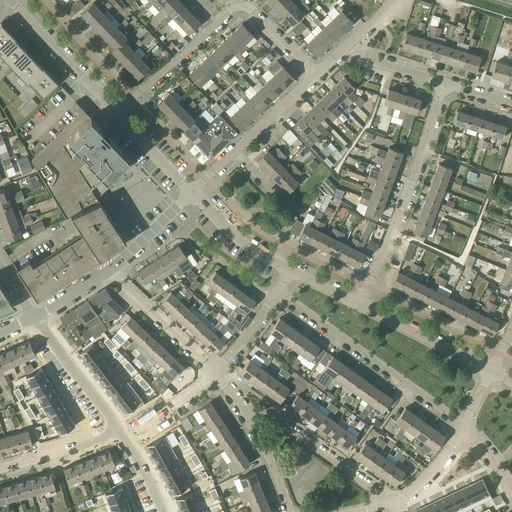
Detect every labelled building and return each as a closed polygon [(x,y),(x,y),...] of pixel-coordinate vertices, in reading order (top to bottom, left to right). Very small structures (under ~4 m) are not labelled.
[(80,0),(78,0),(70,8),(76,14),(85,5),(80,0)] [(159,11),(163,7),(171,0),(153,0),(146,7),(148,8),(152,5),(159,11)] [(163,24),(183,5),(178,0),(171,0),(163,7),(170,14),(161,22),(163,24)] [(294,0),(293,2),(291,0),(282,0),(275,7),(284,15),(299,0),(294,0)] [(299,0),(284,15),(292,24),(304,13),(297,6),(303,0),(299,0)] [(82,14),(90,23),(110,3),(109,2),(100,10),(93,3),(82,14)] [(110,3),(90,23),(98,31),(110,20),(104,14),(112,5),(110,3)] [(180,25),(192,14),(183,5),(163,24),(165,26),(173,18),(180,25)] [(333,19),(344,31),(353,22),(342,11),(344,9),(339,5),(335,8),(339,13),(333,19)] [(180,25),(188,33),(189,33),(200,22),(192,14),(180,25)] [(426,39),(421,38),(417,52),(427,55),(431,41),(433,35),(434,34),(436,27),(437,27),(440,17),(439,17),(433,15),(430,25),(432,25),(430,32),(428,32),(426,39)] [(322,21),(318,17),(316,19),(335,39),(344,31),(333,19),(326,25),(322,21)] [(107,40),(127,21),(125,19),(117,27),(110,20),(98,31),(107,40)] [(326,48),(335,39),(316,19),(314,21),(322,29),(315,36),(326,48)] [(124,41),(127,38),(120,31),(129,23),(127,21),(107,40),(115,49),(112,52),(124,41)] [(307,27),(301,21),(292,30),(298,36),(307,27)] [(460,35),(464,24),(458,22),(457,26),(451,24),(447,36),(453,38),(452,40),(458,41),(460,35)] [(0,23),(0,50),(1,51),(1,52),(15,39),(16,38),(1,23),(0,23)] [(233,33),(244,44),(253,35),(242,24),(233,33)] [(142,41),(149,47),(156,39),(149,33),(142,41)] [(248,48),(244,44),(233,33),(224,41),(243,61),(246,59),(241,54),(248,48)] [(417,52),(421,38),(407,33),(402,48),(417,52)] [(439,59),(444,45),(445,39),(433,35),(431,41),(427,55),(439,59)] [(317,56),(326,48),(315,36),(306,44),(317,56)] [(27,83),(29,81),(43,68),(42,67),(15,39),(1,52),(1,51),(0,51),(0,54),(27,83)] [(121,61),(141,41),(139,39),(131,48),(124,41),(112,52),(121,61)] [(129,69),(141,58),(134,52),(143,43),(141,41),(121,61),(129,69)] [(242,63),(243,61),(224,41),(215,49),(227,61),(234,54),(242,63)] [(176,46),(172,42),(168,46),(171,50),(176,46)] [(455,49),(456,49),(451,63),(464,67),(468,53),(467,53),(469,45),(458,42),(455,49)] [(262,45),(259,49),(263,53),(267,49),(262,45)] [(451,63),(456,49),(455,49),(444,45),(439,59),(451,63)] [(165,49),(160,53),(164,57),(168,53),(165,49)] [(220,67),(227,61),(215,49),(207,58),(226,78),(228,76),(220,67)] [(266,56),(270,61),(274,57),(269,52),(266,56)] [(468,53),(464,67),(476,71),(481,57),(468,53)] [(141,58),(129,69),(138,78),(149,67),(141,58)] [(224,79),(226,78),(207,58),(198,66),(209,77),(216,71),(224,79)] [(279,81),(285,87),(294,78),(283,66),(277,60),(268,69),(274,75),(279,81)] [(504,80),(509,66),(496,62),(492,76),(504,80)] [(200,86),(209,77),(198,66),(189,74),(200,86)] [(43,67),(42,67),(43,68),(29,81),(43,96),(58,82),(43,67)] [(279,81),(274,75),(267,82),(259,73),(257,75),(270,89),(276,95),(285,87),(279,81)] [(267,104),(276,95),(270,89),(257,75),(255,77),(263,85),(256,92),(262,97),(267,104)] [(182,81),(186,85),(190,81),(186,77),(182,81)] [(337,85),(353,102),(357,97),(351,91),(355,87),(345,77),(337,85)] [(348,106),(353,102),(337,85),(329,92),(338,103),(342,99),(348,106)] [(214,100),(218,96),(223,91),(221,89),(215,94),(214,92),(210,95),(214,100)] [(262,97),(256,92),(250,98),(242,90),(239,92),(253,106),(259,112),(267,104),(262,97)] [(392,116),(395,107),(400,93),(389,90),(384,103),(389,105),(387,114),(392,116)] [(250,120),(259,112),(253,106),(239,92),(238,93),(246,102),(239,108),(244,114),(250,120)] [(335,106),(338,103),(329,92),(321,100),(337,117),(341,113),(335,106)] [(166,113),(178,102),(169,93),(158,104),(166,113)] [(403,119),(410,96),(400,93),(395,107),(400,108),(397,117),(403,119)] [(403,119),(409,120),(412,112),(417,114),(421,100),(410,96),(403,119)] [(357,97),(353,102),(359,108),(364,104),(357,97)] [(32,99),(18,111),(24,118),(38,105),(32,99)] [(332,121),(337,117),(321,100),(313,107),(323,118),(326,114),(332,121)] [(175,122),(195,103),(193,101),(184,109),(178,102),(166,113),(175,122)] [(219,105),(223,110),(227,106),(223,101),(219,105)] [(77,102),(77,103),(73,107),(80,114),(84,110),(77,102)] [(183,131),(195,120),(188,113),(197,105),(195,103),(175,122),(183,131)] [(319,121),(323,118),(313,107),(305,115),(321,132),(325,128),(319,121)] [(241,129),(250,120),(244,114),(239,108),(230,117),(241,129)] [(126,170),(134,162),(129,157),(110,137),(108,140),(100,131),(102,128),(84,110),(80,114),(32,160),(59,207),(66,218),(72,216),(101,203),(97,197),(126,170)] [(466,126),(470,115),(457,111),(454,123),(466,126)] [(231,137),(236,132),(219,114),(209,123),(203,129),(193,139),(195,142),(210,158),(232,137),(231,137)] [(316,136),(321,132),(305,115),(296,123),(306,133),(310,130),(316,136)] [(478,130),(482,119),(470,115),(466,126),(478,130)] [(490,134),(494,123),(482,119),(478,130),(490,134)] [(192,140),(193,139),(203,129),(195,120),(183,131),(192,140)] [(494,123),(490,134),(503,138),(507,127),(494,123)] [(293,142),(297,138),(289,129),(282,136),(290,145),(293,142)] [(365,140),(371,142),(374,135),(367,132),(365,140)] [(487,148),(488,142),(483,140),(480,151),(485,152),(486,148),(487,148)] [(387,152),(379,149),(371,146),(369,152),(376,155),(399,163),(402,152),(389,147),(387,152)] [(497,158),(502,159),(506,147),(501,146),(497,158)] [(334,147),(329,152),(338,160),(343,154),(334,147)] [(265,168),(282,152),(278,148),(271,154),(268,150),(257,160),(265,168)] [(273,176),(283,166),(280,163),(286,157),(282,152),(265,168),(273,176)] [(16,155),(2,160),(0,153),(0,166),(12,162),(18,160),(16,155)] [(399,163),(376,155),(374,160),(383,164),(381,169),(395,174),(399,163)] [(27,157),(18,160),(23,174),(32,170),(27,157)] [(314,160),(308,166),(312,170),(318,164),(314,160)] [(12,162),(0,166),(0,179),(9,177),(6,169),(13,167),(12,162)] [(435,174),(447,179),(452,168),(439,163),(435,174)] [(280,184),(297,168),(293,164),(286,170),(283,166),(273,176),(280,184)] [(297,168),(280,184),(288,193),(299,183),(295,179),(302,173),(297,168)] [(369,176),(348,169),(347,174),(371,183),(375,184),(374,189),(387,194),(391,184),(369,176)] [(391,184),(395,174),(381,169),(380,173),(371,170),(369,176),(391,184)] [(469,171),(467,178),(474,180),(477,173),(469,171)] [(29,177),(32,188),(41,186),(38,174),(29,177)] [(443,191),(447,179),(435,174),(430,186),(443,191)] [(299,234),(298,236),(308,241),(319,220),(334,192),(336,187),(328,178),(320,185),(327,192),(314,217),(313,217),(309,226),(297,220),(291,232),(291,233),(293,230),(299,234)] [(426,197),(439,202),(443,191),(430,186),(426,197)] [(0,203),(9,200),(7,193),(5,188),(0,189),(0,203)] [(383,204),(387,194),(374,189),(372,194),(363,191),(361,196),(383,204)] [(383,204),(361,196),(359,201),(359,202),(368,205),(366,210),(364,210),(362,215),(377,221),(379,215),(383,204)] [(445,212),(444,211),(445,210),(451,212),(451,211),(453,207),(446,205),(439,202),(426,197),(422,209),(435,214),(440,215),(444,217),(445,212)] [(0,216),(13,212),(9,200),(0,203),(0,216)] [(83,233),(84,233),(96,224),(109,216),(101,203),(72,216),(83,233)] [(330,216),(333,210),(328,207),(325,213),(330,216)] [(340,214),(345,217),(348,210),(343,207),(340,214)] [(440,215),(435,214),(422,209),(418,220),(430,225),(431,224),(436,226),(440,215)] [(0,219),(3,228),(17,223),(13,212),(0,216),(0,219)] [(349,220),(354,223),(358,216),(353,213),(349,220)] [(472,224),(475,216),(468,214),(465,222),(472,224)] [(96,224),(113,251),(126,242),(109,216),(96,224)] [(27,228),(26,225),(33,223),(32,218),(24,221),(17,223),(3,228),(7,240),(22,235),(20,230),(27,228)] [(324,223),(319,220),(308,241),(318,246),(325,234),(320,231),(324,223)] [(373,231),(376,224),(369,220),(365,228),(373,231)] [(426,236),(430,225),(418,220),(413,232),(426,236)] [(42,221),(31,227),(34,233),(45,228),(42,221)] [(101,259),(113,251),(96,224),(84,233),(101,259)] [(328,251),(339,230),(333,227),(329,236),(325,234),(318,246),(328,251)] [(338,256),(345,244),(340,241),(344,233),(339,230),(328,251),(338,256)] [(88,267),(101,259),(84,233),(83,233),(71,241),(88,267)] [(365,254),(360,252),(367,238),(362,235),(359,240),(358,240),(347,261),(358,267),(365,254)] [(347,261),(358,240),(353,237),(349,246),(345,244),(338,256),(347,261)] [(75,275),(88,267),(71,241),(58,249),(75,275)] [(403,259),(403,260),(409,262),(415,245),(409,243),(403,259)] [(168,252),(176,263),(186,257),(179,245),(168,252)] [(511,251),(499,246),(496,253),(511,259),(511,251)] [(62,284),(75,275),(58,249),(45,257),(62,284)] [(166,270),(176,263),(168,252),(158,258),(166,270)] [(511,272),(511,259),(496,253),(494,257),(508,263),(505,270),(511,272)] [(50,292),(62,284),(45,257),(33,265),(29,260),(50,292)] [(155,277),(166,270),(158,258),(148,265),(155,277)] [(37,300),(50,292),(29,260),(16,269),(37,300)] [(155,277),(148,265),(137,271),(145,283),(149,281),(152,286),(155,284),(159,290),(163,287),(159,281),(158,281),(155,277)] [(196,275),(190,269),(186,274),(191,280),(196,275)] [(511,272),(505,270),(500,281),(511,286),(511,272)] [(207,283),(212,286),(208,291),(210,293),(206,298),(210,300),(214,295),(218,291),(217,291),(226,279),(216,272),(207,283)] [(405,290),(411,279),(405,276),(398,272),(392,284),(405,290)] [(440,284),(443,278),(438,275),(435,282),(440,284)] [(201,282),(198,280),(195,277),(191,282),(188,285),(194,290),(201,282)] [(159,281),(163,287),(167,285),(163,278),(159,281)] [(443,278),(440,284),(445,287),(448,280),(443,278)] [(236,286),(226,279),(217,291),(218,291),(227,298),(236,286)] [(418,297),(424,285),(411,279),(405,290),(418,297)] [(0,313),(0,314),(15,308),(0,284),(0,313)] [(430,303),(436,291),(425,286),(424,285),(418,297),(430,303)] [(237,305),(245,293),(236,286),(227,298),(237,305)] [(107,328),(108,328),(111,326),(107,321),(114,317),(116,318),(123,310),(110,297),(111,296),(106,288),(88,299),(94,308),(98,313),(107,328)] [(180,293),(183,296),(184,296),(188,292),(185,288),(180,293)] [(448,298),(440,294),(436,291),(430,303),(442,309),(448,298)] [(468,291),(464,297),(470,300),(473,293),(468,291)] [(161,302),(170,311),(180,300),(171,292),(161,302)] [(192,295),(188,292),(184,296),(183,296),(180,300),(170,311),(179,319),(189,309),(185,306),(189,301),(188,300),(192,295)] [(228,319),(229,319),(231,322),(238,313),(239,314),(243,309),(247,312),(255,301),(245,293),(237,305),(234,309),(230,315),(228,319)] [(489,299),(488,301),(493,303),(496,296),(492,294),(489,299)] [(219,298),(214,295),(210,300),(215,304),(219,298)] [(455,316),(461,304),(448,298),(442,309),(455,316)] [(98,313),(94,308),(88,299),(75,308),(82,320),(84,322),(89,330),(93,335),(94,338),(107,328),(98,313)] [(489,310),(493,303),(488,301),(485,308),(483,307),(479,313),(473,310),(467,322),(480,328),(486,317),(486,316),(489,310)] [(467,322),(473,310),(461,304),(455,316),(467,322)] [(201,313),(206,308),(202,305),(197,310),(201,313)] [(209,312),(209,311),(211,309),(208,306),(206,308),(201,313),(205,317),(209,312)] [(73,325),(82,320),(75,308),(60,317),(67,328),(67,329),(75,342),(78,346),(78,347),(78,346),(93,335),(89,330),(80,336),(73,325)] [(188,327),(198,317),(189,309),(179,319),(188,327)] [(242,331),(251,318),(246,314),(237,326),(242,331)] [(130,335),(140,325),(131,317),(121,327),(130,335)] [(197,335),(206,325),(198,317),(188,327),(197,335)] [(486,317),(480,328),(493,335),(499,323),(486,317)] [(280,339),(290,325),(280,318),(270,332),(276,336),(269,346),(262,341),(259,346),(265,351),(269,354),(273,349),(277,344),(280,339)] [(238,328),(231,322),(229,319),(224,324),(220,329),(215,334),(205,344),(215,352),(224,342),(220,338),(224,334),(227,330),(233,334),(238,328)] [(140,325),(130,335),(139,343),(139,344),(149,333),(140,325)] [(205,344),(215,334),(206,325),(197,335),(205,344)] [(280,339),(290,346),(300,332),(290,325),(280,339)] [(122,344),(126,339),(116,329),(109,336),(114,343),(118,347),(122,344)] [(300,353),(310,340),(300,332),(290,346),(300,353)] [(136,357),(140,361),(158,342),(149,333),(139,344),(139,343),(135,348),(140,353),(136,357)] [(108,337),(104,341),(107,345),(112,342),(108,337)] [(24,339),(14,343),(21,359),(31,354),(24,339)] [(126,339),(122,344),(126,347),(130,343),(126,339)] [(310,340),(300,353),(297,358),(301,361),(312,368),(325,350),(320,347),(310,340)] [(112,342),(107,345),(111,350),(116,346),(112,342)] [(157,360),(166,350),(158,342),(140,361),(143,364),(147,360),(152,365),(157,360)] [(14,343),(4,347),(11,363),(21,359),(14,343)] [(94,343),(80,353),(86,361),(100,351),(94,343)] [(265,351),(259,346),(256,344),(247,356),(261,366),(263,362),(267,357),(263,354),(265,351)] [(277,344),(273,349),(278,352),(281,347),(277,344)] [(4,347),(0,349),(0,362),(2,367),(11,363),(4,347)] [(117,350),(113,354),(117,358),(121,354),(117,350)] [(166,368),(175,358),(166,350),(157,360),(166,368)] [(100,351),(86,361),(93,369),(106,359),(100,351)] [(293,363),(297,358),(292,355),(289,360),(293,363)] [(308,379),(313,382),(316,379),(326,387),(330,381),(333,377),(334,377),(343,363),(333,356),(321,372),(315,368),(308,379)] [(271,360),(267,357),(263,362),(267,365),(271,360)] [(175,358),(166,368),(157,378),(152,383),(162,394),(168,388),(166,387),(160,381),(165,376),(171,381),(184,367),(175,358)] [(106,359),(93,369),(99,377),(112,367),(106,359)] [(250,380),(260,367),(255,364),(250,360),(240,373),(250,380)] [(128,361),(123,365),(127,369),(132,365),(128,361)] [(343,384),(353,370),(343,363),(334,377),(343,384)] [(132,365),(127,369),(131,373),(135,369),(132,365)] [(42,367),(27,376),(32,385),(47,377),(42,367)] [(112,367),(99,377),(105,385),(118,375),(112,367)] [(260,388),(270,374),(260,367),(250,380),(260,388)] [(279,373),(283,376),(287,371),(282,368),(279,373)] [(157,377),(162,372),(158,369),(154,373),(157,377)] [(353,391),(363,377),(353,370),(343,384),(344,384),(340,389),(346,393),(339,401),(343,404),(346,401),(350,395),(353,391)] [(270,395),(280,381),(270,374),(260,388),(270,395)] [(118,375),(105,385),(111,393),(124,383),(118,375)] [(296,388),(303,378),(298,375),(291,384),(296,388)] [(47,377),(32,385),(38,395),(53,386),(47,377)] [(143,377),(138,381),(142,386),(146,381),(143,377)] [(363,398),(372,384),(363,377),(353,391),(363,398)] [(294,391),(298,394),(289,406),(299,413),(308,401),(311,397),(315,392),(314,391),(317,388),(303,378),(296,388),(294,391)] [(124,383),(111,393),(119,403),(135,390),(128,380),(124,383)] [(146,381),(142,386),(146,390),(150,386),(146,381)] [(280,381),(270,395),(280,402),(290,388),(280,381)] [(331,390),(334,385),(330,381),(326,387),(331,390)] [(373,405),(382,391),(372,384),(363,398),(359,403),(365,407),(358,416),(363,419),(366,415),(369,410),(373,405)] [(53,386),(38,395),(44,404),(58,395),(53,386)] [(135,390),(119,403),(126,413),(143,400),(135,390)] [(382,391),(373,405),(383,412),(392,398),(382,391)] [(58,395),(44,404),(49,414),(64,405),(58,395)] [(309,420),(317,409),(308,401),(299,413),(309,420)] [(210,402),(198,410),(205,420),(217,412),(210,402)] [(64,405),(49,414),(55,423),(69,415),(64,405)] [(395,436),(399,438),(403,433),(406,429),(416,415),(405,408),(396,421),(402,426),(395,436)] [(319,427),(327,416),(317,409),(309,420),(319,427)] [(217,412),(205,420),(212,430),(224,422),(217,412)] [(368,421),(378,427),(384,419),(374,412),(368,421)] [(69,415),(55,423),(60,433),(75,424),(69,415)] [(425,422),(416,415),(406,429),(416,436),(425,422)] [(337,423),(331,419),(327,416),(319,427),(329,434),(337,423)] [(193,427),(192,424),(187,417),(180,421),(186,431),(193,427)] [(351,425),(354,420),(350,417),(346,421),(351,425)] [(26,421),(14,425),(19,445),(31,442),(26,421)] [(219,440),(230,433),(224,422),(212,430),(207,433),(209,437),(210,439),(208,441),(206,443),(208,447),(214,443),(219,440)] [(426,443),(435,429),(425,422),(416,436),(426,443)] [(339,441),(347,430),(337,423),(329,434),(339,441)] [(14,425),(2,428),(8,448),(19,445),(14,425)] [(423,456),(427,450),(429,452),(432,447),(436,450),(445,436),(435,429),(426,443),(422,447),(419,452),(423,456)] [(357,437),(351,433),(347,430),(339,441),(349,448),(357,437)] [(225,451),(237,443),(230,433),(219,440),(225,451)] [(407,436),(403,433),(399,438),(403,442),(407,436)] [(166,435),(147,446),(153,457),(172,447),(166,435)] [(379,446),(382,440),(378,437),(374,443),(379,446)] [(383,449),(387,443),(382,440),(379,446),(383,449)] [(232,461),(244,453),(237,443),(225,451),(232,460),(232,461)] [(365,464),(375,450),(371,447),(365,443),(356,457),(365,464)] [(172,447),(153,457),(159,467),(174,459),(178,457),(172,447)] [(385,458),(375,450),(365,464),(375,471),(385,458)] [(104,470),(116,465),(110,451),(98,455),(104,470)] [(244,453),(232,461),(239,471),(250,463),(244,453)] [(92,474),(104,470),(98,455),(87,460),(92,474)] [(186,470),(192,467),(187,458),(181,461),(186,470)] [(385,458),(375,471),(385,478),(395,465),(385,458)] [(174,459),(159,467),(164,476),(179,468),(174,459)] [(222,468),(227,464),(224,459),(219,463),(221,466),(222,468)] [(75,464),(81,479),(91,475),(92,474),(87,460),(75,464)] [(69,483),(73,482),(81,479),(75,464),(64,469),(69,483)] [(405,472),(399,468),(395,465),(385,478),(395,485),(405,472)] [(179,468),(164,476),(169,485),(184,477),(179,468)] [(118,470),(111,473),(114,482),(121,479),(118,470)] [(244,489),(259,483),(255,472),(239,478),(244,489)] [(39,476),(44,491),(54,488),(55,487),(51,473),(39,476)] [(39,476),(27,479),(32,494),(44,491),(39,476)] [(184,477),(169,485),(174,494),(188,486),(184,477)] [(20,498),(32,494),(27,479),(15,483),(20,498)] [(483,479),(471,484),(481,504),(492,499),(483,479)] [(8,501),(20,498),(15,483),(4,486),(8,501)] [(259,483),(244,489),(249,501),(264,495),(259,483)] [(471,484),(460,489),(469,509),(481,504),(471,484)] [(121,486),(105,492),(110,503),(125,497),(121,486)] [(460,489),(449,495),(457,511),(463,511),(469,509),(460,489)] [(192,493),(176,499),(180,508),(196,502),(192,493)] [(253,511),(269,506),(264,495),(249,501),(253,511)] [(457,511),(449,495),(438,500),(443,511),(457,511)] [(125,497),(110,503),(113,511),(116,511),(129,507),(125,497)] [(443,511),(438,500),(427,505),(429,511),(443,511)] [(196,502),(180,508),(181,511),(197,511),(200,511),(196,502)]
